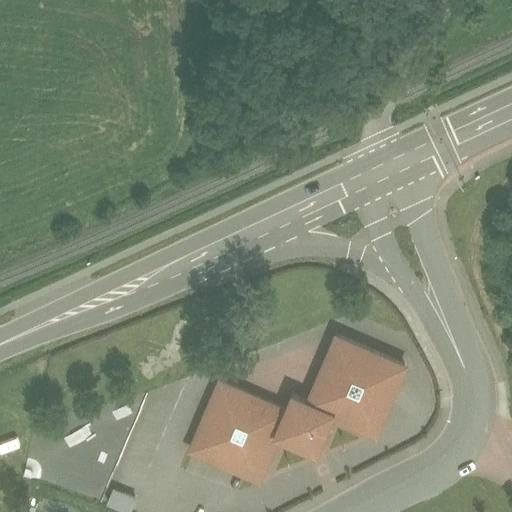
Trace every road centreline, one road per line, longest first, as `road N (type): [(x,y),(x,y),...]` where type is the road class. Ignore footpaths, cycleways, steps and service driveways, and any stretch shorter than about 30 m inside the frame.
road 1 (secondary): [(210,249),(334,243),(377,258),(432,304)]
road 2 (secondary): [(210,249),(0,350)]
road 3 (unclassified): [(402,158),(381,107),(447,0)]
road 4 (secondary): [(371,172),(210,249)]
road 5 (residential): [(432,304),(371,172)]
road 6 (residential): [(464,438),(464,373),(432,304)]
road 7 (residential): [(356,511),(430,474),(464,438)]
road 8 (secondary): [(511,108),(402,158)]
